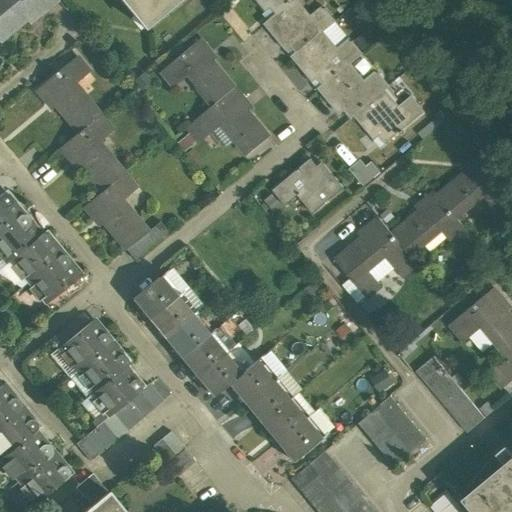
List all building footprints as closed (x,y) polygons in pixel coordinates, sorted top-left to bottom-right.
[(17,0),(18,0),(0,14),(0,13),(0,41),(35,13),(38,17),(49,7),(48,5),(43,0),(17,0)] [(121,0),(145,29),(179,0),(121,0)] [(256,0),(267,12),(272,8),(278,16),(296,1),(297,0),(256,0)] [(311,18),(296,1),(278,16),(266,26),(286,50),(291,46),(297,54),(324,33),(335,23),(323,9),(311,18)] [(297,54),(292,58),(313,83),(318,79),(324,86),(350,65),(362,55),(350,40),(338,50),(324,33),(297,54)] [(201,39),(161,72),(174,88),(188,76),(213,107),(235,89),(207,54),(210,51),(201,39)] [(77,58),(37,90),(47,102),(50,99),(78,133),(100,115),(88,101),(83,106),(69,89),(89,72),(77,58)] [(324,86),(319,91),(339,115),(344,111),(351,119),(385,91),(389,88),(376,72),(365,82),(350,65),(324,86)] [(213,107),(195,122),(207,137),(222,125),(248,156),(270,137),(241,103),(245,100),(235,89),(213,107)] [(385,91),(354,117),(374,141),(379,137),(385,145),(423,114),(411,99),(399,108),(385,91)] [(107,164),(93,148),(113,131),(100,115),(78,133),(60,148),(71,161),(74,158),(102,191),(124,173),(113,160),(107,164)] [(369,155),(351,168),(363,184),(381,171),(369,155)] [(472,169),(438,198),(456,220),(469,209),(465,203),(482,189),(499,209),(511,197),(511,194),(481,157),(470,166),(472,169)] [(316,168),(310,161),(272,192),(285,206),(296,197),(311,215),(341,190),(321,164),(316,168)] [(130,223),(116,206),(136,189),(124,173),(102,191),(84,206),(94,219),(98,216),(126,250),(144,234),(147,232),(136,218),(130,223)] [(0,195),(0,233),(21,217),(11,205),(12,202),(12,199),(10,196),(8,194),(5,194),(2,194),(0,195)] [(426,208),(392,235),(411,257),(425,245),(421,240),(437,226),(453,246),(468,234),(456,220),(438,198),(435,194),(423,204),(426,208)] [(24,216),(21,217),(0,233),(0,254),(8,264),(11,261),(38,239),(29,227),(30,223),(30,220),(29,218),(26,217),(24,216)] [(362,238),(335,260),(366,297),(380,286),(367,271),(384,257),(396,272),(412,259),(411,257),(392,235),(378,218),(359,234),(362,238)] [(167,231),(159,222),(147,232),(144,234),(152,244),(167,231)] [(152,244),(144,234),(126,250),(134,259),(152,244)] [(38,239),(11,261),(29,283),(60,257),(50,246),(51,243),(52,241),(51,238),(49,236),(47,235),(45,235),(42,235),(38,239)] [(60,257),(29,283),(47,305),(78,279),(68,267),(69,266),(70,263),(69,261),(68,259),(66,257),(63,257),(60,257)] [(175,299),(159,280),(132,302),(148,321),(175,299)] [(511,320),(506,313),(510,310),(493,290),(453,323),(466,339),(478,330),(491,346),(495,343),(506,357),(491,369),(506,387),(511,381),(511,320)] [(175,299),(148,321),(164,340),(191,318),(175,299)] [(207,338),(191,318),(164,340),(180,360),(207,338)] [(100,336),(89,323),(58,349),(77,371),(108,346),(109,342),(109,340),(108,338),(106,336),(104,335),(102,335),(100,336)] [(207,338),(180,360),(196,379),(223,357),(207,338)] [(108,346),(77,371),(95,393),(122,371),(126,367),(127,364),(127,361),(125,359),(123,357),(120,357),(118,358),(108,346)] [(239,377),(223,357),(196,379),(213,399),(229,385),(239,377)] [(433,358),(416,372),(423,381),(440,367),(433,358)] [(272,383),(256,363),(239,377),(229,385),(245,405),(272,383)] [(440,367),(423,381),(431,390),(447,376),(440,367)] [(95,393),(90,397),(108,419),(129,401),(139,394),(140,393),(141,391),(141,388),(140,386),(139,384),(136,382),(134,382),(131,382),(122,371),(95,393)] [(447,376),(431,390),(438,398),(455,385),(447,376)] [(287,402),(272,383),(245,405),(261,424),(287,402)] [(455,385),(438,398),(445,407),(462,393),(455,385)] [(140,393),(139,394),(153,411),(162,404),(148,386),(140,393)] [(0,390),(0,425),(17,411),(18,409),(18,406),(17,404),(16,402),(14,401),(11,401),(9,401),(0,390)] [(462,393),(445,407),(453,416),(470,403),(462,393)] [(153,411),(139,394),(129,401),(144,419),(153,411)] [(390,398),(373,411),(380,420),(397,407),(390,398)] [(144,419),(129,401),(121,409),(135,426),(144,419)] [(304,421),(287,402),(261,424),(277,443),(304,421)] [(470,403),(453,416),(460,425),(477,412),(470,403)] [(397,407),(380,420),(388,429),(404,415),(397,407)] [(135,426),(121,409),(112,416),(126,433),(135,426)] [(27,423),(17,411),(0,425),(0,453),(4,459),(31,437),(35,433),(36,432),(36,429),(36,427),(34,425),(32,423),(29,423),(27,423)] [(373,411),(356,425),(364,434),(380,420),(373,411)] [(477,412),(460,425),(467,433),(484,420),(477,412)] [(404,415),(388,429),(395,438),(411,424),(404,415)] [(126,433),(112,416),(108,419),(103,424),(117,441),(126,433)] [(388,429),(380,420),(364,434),(371,443),(388,429)] [(304,421),(277,443),(293,463),(320,441),(304,421)] [(117,441),(103,424),(93,431),(108,449),(117,441)] [(411,424),(395,438),(402,447),(419,433),(411,424)] [(388,429),(371,443),(378,451),(395,438),(388,429)] [(108,449),(93,431),(84,439),(99,456),(108,449)] [(185,451),(170,433),(161,440),(176,458),(184,452),(185,451)] [(419,433),(402,447),(409,455),(426,442),(419,433)] [(4,459),(1,462),(18,483),(49,458),(50,455),(50,453),(49,451),(47,449),(45,447),(43,447),(40,448),(31,437),(4,459)] [(395,438),(378,451),(386,461),(402,447),(395,438)] [(99,456),(84,439),(75,446),(89,464),(99,456)] [(161,440),(151,449),(166,467),(176,458),(161,440)] [(402,447),(386,461),(392,469),(409,455),(402,447)] [(508,470),(466,505),(471,511),(511,511),(511,457),(506,450),(497,457),(508,470)] [(192,461),(184,452),(176,458),(166,467),(174,476),(192,461)] [(323,453),(306,467),(313,476),(330,462),(323,453)] [(49,458),(18,483),(36,505),(66,480),(67,477),(67,474),(66,471),(64,469),(61,469),(58,469),(49,458)] [(330,462),(313,476),(321,485),(338,471),(330,462)] [(313,476),(306,467),(289,481),(296,490),(313,476)] [(338,471),(321,485),(328,494),(345,480),(338,471)] [(313,476),(296,490),(304,499),(321,485),(313,476)] [(100,486),(92,477),(75,491),(83,500),(100,486)] [(345,480),(328,494),(335,503),(352,489),(345,480)] [(321,485),(304,499),(311,508),(328,494),(321,485)] [(107,494),(100,486),(83,500),(90,508),(107,494)] [(352,489),(335,503),(342,511),(359,497),(352,489)] [(90,508),(85,511),(121,511),(107,494),(90,508)] [(328,494),(311,508),(314,511),(323,511),(335,503),(328,494)] [(462,511),(447,494),(430,508),(432,511),(462,511)] [(359,497),(342,511),(359,511),(367,506),(359,497)] [(335,503),(323,511),(341,511),(342,511),(335,503)]
